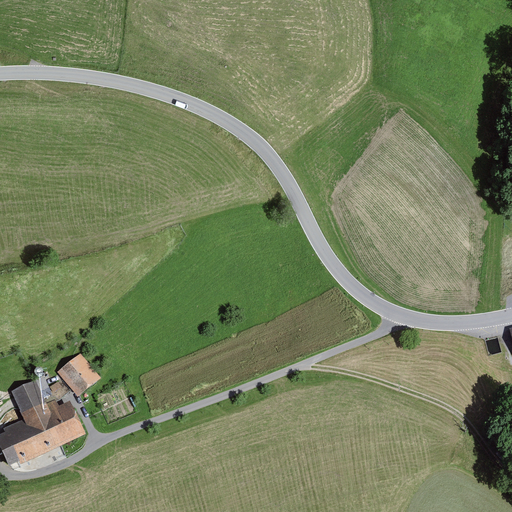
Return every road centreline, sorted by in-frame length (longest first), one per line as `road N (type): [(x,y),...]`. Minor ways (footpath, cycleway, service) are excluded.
road 1 (tertiary): [(0,73),(100,78),(215,115),(269,155),(346,282),(404,317)]
road 2 (unclassified): [(0,477),(98,447),(404,317)]
road 3 (track): [(299,366),(421,393),(463,415),(511,475)]
